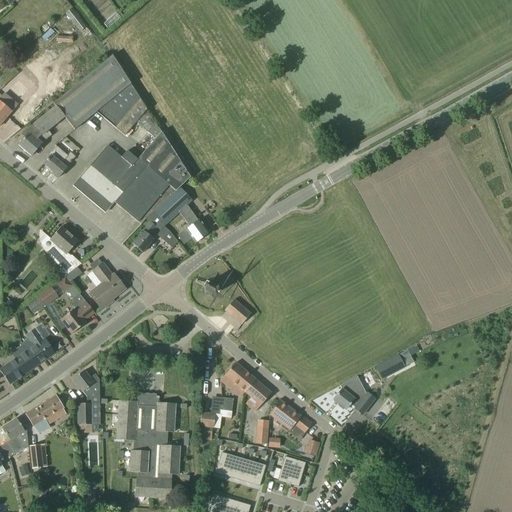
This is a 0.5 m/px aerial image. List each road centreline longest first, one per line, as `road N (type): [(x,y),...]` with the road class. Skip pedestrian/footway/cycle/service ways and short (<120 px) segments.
road 1 (tertiary): [(162,289),(238,233),(511,81)]
road 2 (residential): [(331,430),(162,289)]
road 3 (residential): [(162,289),(0,152)]
road 4 (tertiary): [(0,411),(162,289)]
